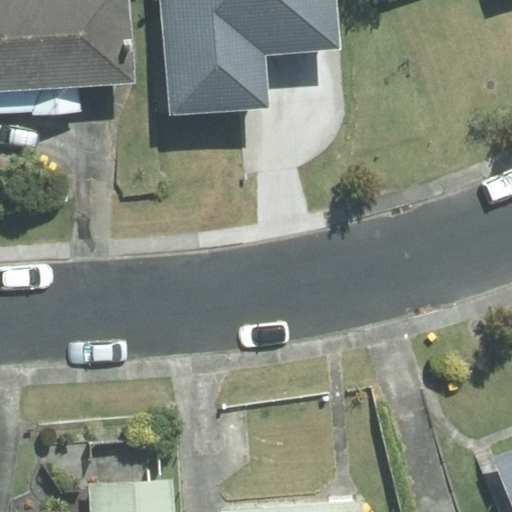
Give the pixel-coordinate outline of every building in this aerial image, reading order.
[(141,70),(135,0),(0,0),(0,105),(36,103),(36,110),(85,106),(82,74),(141,70)] [(348,36),(344,0),(164,0),(165,12),(243,5),(246,34),(263,33),(264,43),(348,36)] [(511,443),(500,449),(511,477),(511,443)] [(180,511),(178,471),(92,477),(94,511),(180,511)] [(370,511),(369,492),(224,502),(224,511),(370,511)]
